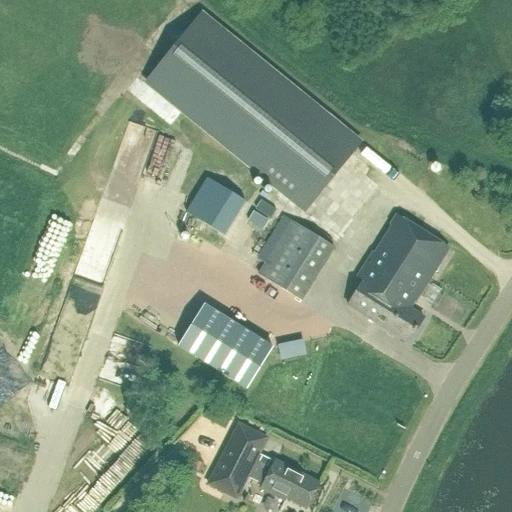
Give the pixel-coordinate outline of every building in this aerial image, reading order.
[(146,82),(305,211),(359,145),(200,16),(146,82)] [(362,152),(356,161),(384,179),(390,170),(362,152)] [(244,201),(206,178),(185,212),(224,236),(244,201)] [(407,343),(423,318),(409,309),(446,248),(394,216),(357,278),(364,282),(348,306),(407,343)] [(300,301),(333,248),(290,221),(257,273),(300,301)] [(246,390),(272,348),(203,305),(177,347),(246,390)] [(301,338),(289,340),(292,356),(304,353),(301,338)] [(213,397),(203,416),(224,426),(234,408),(213,397)] [(270,468),(257,460),(267,438),(237,423),(206,486),(236,501),(247,478),(261,485),(260,489),(282,500),(284,497),(305,507),(317,484),(274,461),(270,468)] [(195,473),(200,464),(192,460),(187,469),(195,473)]
